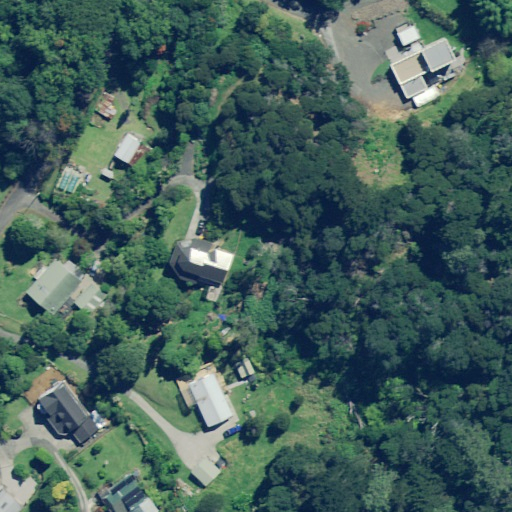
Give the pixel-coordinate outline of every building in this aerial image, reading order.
[(420,75),(432,70),(437,80),(448,75),(443,65),(455,59),(446,39),(391,65),(407,99),(427,89),(420,75)] [(435,87),(411,99),(415,109),(440,97),(435,87)] [(102,98),(93,116),(110,124),(117,110),(111,107),(113,104),(102,98)] [(139,142),(128,135),(115,155),(127,162),(139,142)] [(209,243),(197,239),(177,239),(169,262),(180,278),(196,284),(198,277),(222,285),(233,256),(208,247),(209,243)] [(65,267),(56,259),(44,273),(40,269),(32,278),(36,282),(27,292),(54,315),(87,277),(69,261),(65,267)] [(106,296),(99,290),(86,306),(93,311),(106,296)] [(233,415),(214,374),(195,382),(193,377),(178,384),(189,407),(194,405),(205,428),(233,415)] [(63,379),(34,400),(45,415),(47,413),(63,435),(70,429),(81,443),(100,429),(89,415),(63,379)] [(220,472),(206,459),(193,473),(207,486),(220,472)] [(146,498),(131,476),(105,494),(117,511),(156,511),(158,511),(148,496),(146,498)] [(0,511),(17,511),(23,506),(3,489),(0,492),(0,511)]
